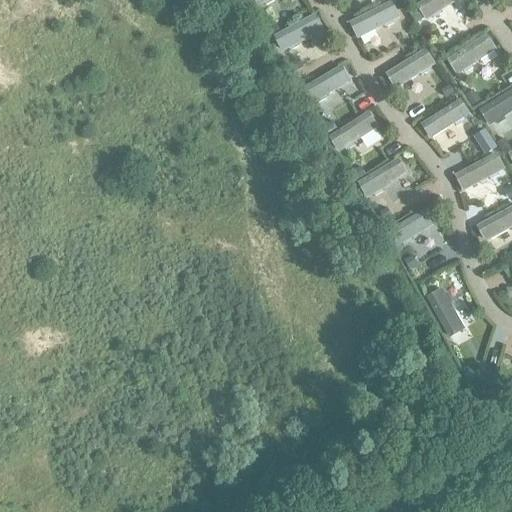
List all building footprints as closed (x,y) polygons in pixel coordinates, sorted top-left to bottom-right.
[(400,0),(391,0),(397,11),(404,7),(400,0)] [(438,10),(452,0),(425,0),(417,6),(425,18),(431,15),(433,18),(440,13),(438,10)] [(391,19),(397,16),(390,3),(350,23),(357,36),(383,23),(385,27),(393,23),(391,19)] [(408,12),(414,21),(423,15),(417,6),(408,12)] [(296,42),(321,29),(314,16),(275,37),(282,50),(288,46),(290,50),(298,46),(296,42)] [(263,29),(267,37),(278,31),(274,23),(263,29)] [(469,64),(493,48),(485,36),(448,60),(456,72),(462,69),(464,72),(472,68),(469,64)] [(426,67),(432,63),(424,51),(387,74),(395,87),(419,71),(421,75),(429,70),(426,67)] [(303,67),(299,58),(288,64),(292,72),(303,67)] [(323,94),(348,80),(340,67),(302,90),(309,102),(315,99),(317,103),(325,98),(323,94)] [(455,92),(450,84),(439,91),(444,99),(455,92)] [(480,101),(473,90),(465,95),(472,106),(480,101)] [(502,115),(511,108),(511,90),(480,111),(488,123),(494,120),(496,123),(504,119),(502,115)] [(461,117),(467,113),(459,101),(422,125),(430,137),(454,122),(456,126),(464,121),(461,117)] [(351,141),(375,126),(367,114),(330,138),(338,150),(344,146),(346,150),(353,145),(351,141)] [(336,128),(332,121),(323,126),(327,133),(336,128)] [(490,139),(483,129),(475,135),(482,145),(490,139)] [(504,138),(496,143),(502,153),(510,148),(504,138)] [(496,171),(502,168),(495,155),(456,176),(463,189),(488,175),(490,179),(498,175),(496,171)] [(380,188),(405,173),(397,160),(359,183),(366,196),(372,192),(375,196),(382,191),(380,188)] [(351,171),(356,180),(365,174),(360,166),(351,171)] [(511,186),(503,191),(508,200),(511,197),(511,186)] [(511,207),(478,227),(485,240),(510,226),(511,230),(511,229),(511,207)] [(392,215),(387,208),(379,212),(384,220),(392,215)] [(409,237),(434,222),(426,210),(388,232),(396,245),(402,241),(404,245),(412,241),(409,237)] [(417,264),(412,255),(403,260),(409,270),(417,264)] [(447,294),(443,296),(440,290),(428,297),(449,336),(462,329),(448,304),(451,302),(447,294)] [(488,383),(479,381),(475,393),(485,395),(488,383)]
